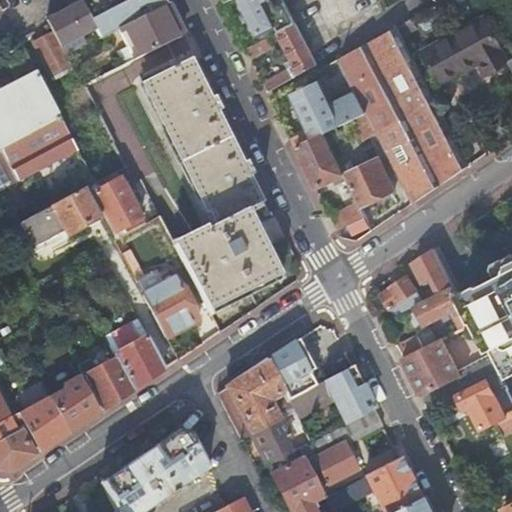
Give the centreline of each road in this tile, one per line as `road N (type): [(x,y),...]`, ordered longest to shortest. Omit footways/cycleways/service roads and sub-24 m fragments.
road 1 (residential): [(337,285),(190,0)]
road 2 (residential): [(337,285),(450,511)]
road 3 (residential): [(0,502),(195,377)]
road 4 (residential): [(337,285),(511,169)]
road 5 (residential): [(195,377),(337,285)]
road 6 (residential): [(195,377),(266,511)]
